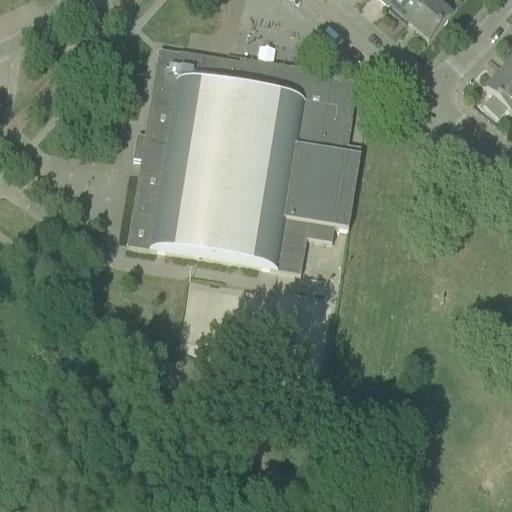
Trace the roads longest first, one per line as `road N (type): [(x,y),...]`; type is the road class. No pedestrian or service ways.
road 1 (residential): [(427,99),(308,0)]
road 2 (residential): [(427,99),(511,2)]
